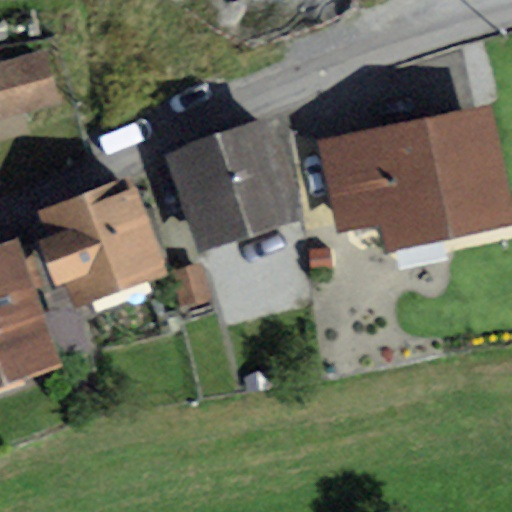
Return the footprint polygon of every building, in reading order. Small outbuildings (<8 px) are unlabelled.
[(211,0),(213,10),(302,0),(211,0)] [(0,68),(0,112),(53,98),(41,57),(0,68)] [(226,133),(194,149),(197,158),(173,166),(196,236),(280,208),(261,148),(270,145),(262,121),(226,133)] [(496,211),(477,122),(331,154),(346,223),(393,213),(398,232),(496,211)] [(59,221),(83,286),(158,257),(134,194),(120,197),(59,221)] [(0,254),(0,367),(47,351),(25,289),(41,284),(27,244),(0,254)] [(46,317),(58,358),(88,349),(76,308),(46,317)]
